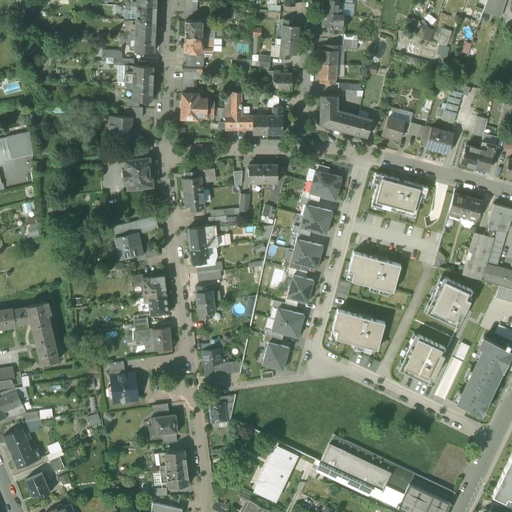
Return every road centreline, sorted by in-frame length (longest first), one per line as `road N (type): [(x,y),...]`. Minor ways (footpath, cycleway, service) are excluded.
road 1 (residential): [(494,440),(310,354),(365,154)]
road 2 (residential): [(183,392),(166,149)]
road 3 (residential): [(305,151),(314,0)]
road 4 (residential): [(365,154),(511,193)]
road 5 (residential): [(166,149),(171,0)]
road 6 (residential): [(166,149),(305,151)]
road 7 (unknown): [(166,149),(36,164)]
road 8 (residential): [(204,511),(196,405),(183,392)]
